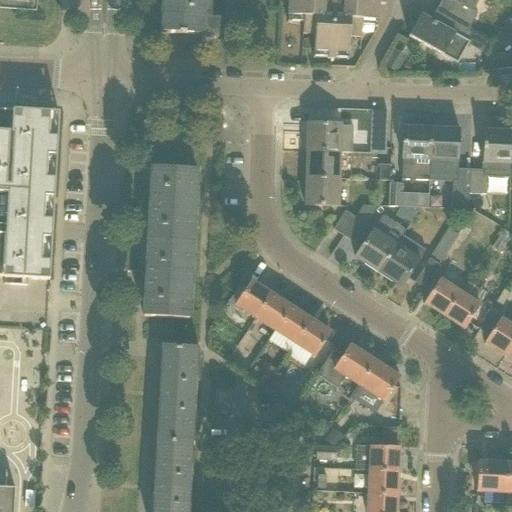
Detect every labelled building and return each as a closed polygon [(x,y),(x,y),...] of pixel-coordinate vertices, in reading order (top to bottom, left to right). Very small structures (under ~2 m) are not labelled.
[(163,0),(162,34),(220,36),(220,17),(213,17),(213,0),(163,0)] [(385,0),(282,0),(288,1),(287,24),(302,25),(302,35),(314,36),(313,59),(348,61),(349,38),(361,39),(361,28),(377,29),(378,5),(385,6),(385,0)] [(442,0),(438,10),(470,28),(477,15),(473,12),(479,0),(442,0)] [(438,10),(431,22),(421,16),(408,38),(443,57),(452,62),(458,61),(467,43),(463,41),(470,28),(438,10)] [(312,41),(303,40),(302,50),(311,50),(312,41)] [(397,74),(407,58),(394,51),(384,67),(397,74)] [(0,278),(49,281),(53,206),(59,114),(0,110),(0,278)] [(371,112),(370,124),(387,125),(387,112),(371,112)] [(342,126),(307,125),(306,153),(341,154),(352,154),(353,128),(342,127),(342,126)] [(431,130),(404,129),(402,181),(430,182),(430,162),(431,130)] [(458,163),(459,131),(431,130),(430,162),(458,163)] [(511,133),(483,132),(482,166),(511,167),(511,133)] [(305,180),(340,181),(341,154),(306,153),(305,180)] [(390,167),(380,167),(379,183),(390,183),(390,167)] [(193,242),(197,172),(151,170),(148,240),(193,242)] [(468,195),(469,172),(458,171),(458,183),(452,183),(451,202),(451,212),(468,212),(468,195)] [(469,172),(468,195),(486,195),(487,173),(469,172)] [(305,180),(305,206),(339,207),(340,181),(305,180)] [(401,209),(401,187),(401,186),(389,186),(389,209),(401,209)] [(343,237),(356,219),(345,212),(333,231),(343,237)] [(356,219),(343,237),(353,244),(365,226),(356,219)] [(468,219),(460,231),(467,235),(475,223),(468,219)] [(396,247),(403,237),(404,235),(381,221),(374,232),(373,231),(355,259),(378,274),(396,247)] [(425,291),(439,268),(439,267),(444,259),(459,236),(449,230),(414,284),(425,291)] [(504,232),(492,249),(500,255),(511,237),(504,232)] [(401,289),(419,262),(425,251),(403,237),(396,247),(378,274),(401,289)] [(148,240),(143,317),(189,320),(193,242),(148,240)] [(439,282),(424,305),(444,318),(459,295),(439,282)] [(270,296),(251,283),(235,307),(255,320),(270,296)] [(444,318),(464,331),(479,308),(478,308),(487,295),(468,283),(460,296),(459,295),(444,318)] [(496,317),(510,295),(504,291),(490,313),(496,317)] [(270,296),(255,320),(275,332),(290,309),(270,296)] [(290,309),(275,332),(268,342),(288,355),(294,345),(309,321),(290,309)] [(309,321),(294,345),(314,358),(330,334),(309,321)] [(511,329),(500,321),(485,344),(505,357),(511,346),(511,329)] [(359,387),(374,363),(349,347),(343,356),(333,350),(315,377),(336,390),(345,377),(359,387)] [(193,350),(163,348),(157,443),(187,445),(189,415),(193,415),(194,383),(191,382),(193,350)] [(244,372),(251,363),(244,358),(238,368),(244,372)] [(359,387),(384,403),(400,380),(374,363),(359,387)] [(248,378),(263,389),(276,371),(265,364),(260,371),(256,367),(248,378)] [(276,376),(267,389),(282,400),(291,386),(276,376)] [(326,434),(332,426),(324,421),(318,429),(326,434)] [(335,448),(343,438),(333,429),(328,436),(324,441),(326,443),(333,448),(335,448)] [(157,443),(153,511),(183,511),(183,509),(187,510),(189,476),(185,476),(187,445),(157,443)] [(336,449),(324,448),(316,447),(316,461),(335,462),(336,449)] [(397,473),(398,449),(370,448),(357,447),(356,471),(369,471),(397,473)] [(477,474),(476,493),(488,493),(490,465),(472,464),(472,474),(477,474)] [(490,465),(488,493),(506,494),(507,465),(490,465)] [(369,471),(368,495),(396,497),(397,473),(369,471)] [(326,477),(318,476),(317,489),(326,490),(326,477)] [(13,511),(15,490),(0,488),(0,511),(13,511)] [(367,511),(395,511),(396,497),(368,495),(367,511)]
